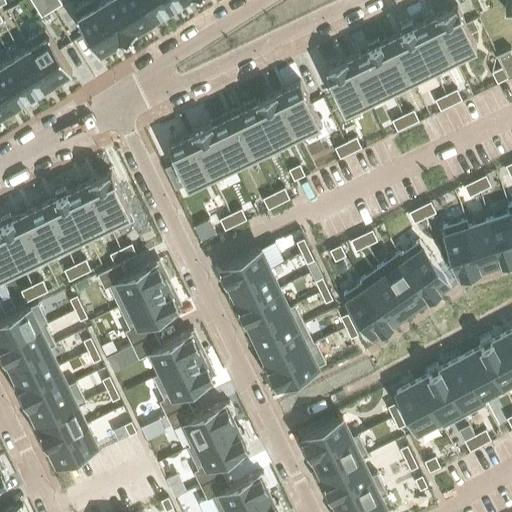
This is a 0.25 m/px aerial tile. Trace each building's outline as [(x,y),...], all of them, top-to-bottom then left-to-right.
[(45,0),(31,0),(41,15),(51,9),(45,0)] [(60,0),(45,0),(51,9),(61,2),(60,0)] [(92,0),(86,0),(72,9),(99,52),(100,51),(117,40),(117,41),(118,40),(92,0)] [(94,0),(92,0),(118,40),(136,29),(118,0),(100,0),(96,3),(94,0)] [(143,0),(118,0),(136,29),(137,28),(154,17),(143,0)] [(143,0),(154,17),(172,6),(169,0),(143,0)] [(456,2),(434,12),(454,52),(475,41),(456,2)] [(434,12),(412,23),(433,63),(454,52),(434,12)] [(401,28),(390,33),(410,74),(413,82),(436,71),(433,63),(412,23),(411,19),(400,24),(401,28)] [(45,26),(25,38),(52,81),(70,70),(71,69),(45,26)] [(378,35),(367,41),(368,44),(389,84),(410,74),(390,33),(379,39),(378,35)] [(28,45),(11,56),(34,92),(52,81),(25,38),(24,39),(28,45)] [(368,44),(347,55),(369,101),(370,103),(393,92),(389,84),(368,44)] [(511,49),(510,45),(496,51),(502,64),(508,75),(511,72),(511,49)] [(347,55),(325,66),(347,111),(369,101),(347,55)] [(0,79),(15,104),(34,92),(11,56),(0,62),(0,79)] [(502,64),(491,69),(496,80),(508,75),(502,64)] [(299,77),(277,88),(299,134),(321,123),(299,77)] [(0,79),(0,113),(15,104),(0,79)] [(456,86),(445,91),(450,102),(461,97),(456,86)] [(277,88),(255,99),(278,144),(299,134),(277,88)] [(445,91),(434,97),(440,107),(450,102),(445,91)] [(255,99),(233,109),(256,154),(257,157),(279,146),(278,144),(255,99)] [(413,107),(402,112),(407,123),(418,118),(413,107)] [(233,109),(212,120),(234,164),(256,154),(233,109)] [(402,112),(391,117),(396,128),(407,123),(402,112)] [(212,120),(190,131),(210,170),(212,174),(234,164),(212,120)] [(190,131),(168,141),(177,159),(187,181),(210,170),(190,131)] [(355,134),(345,139),(350,150),(361,145),(355,134)] [(345,139),(334,145),(339,155),(350,150),(345,139)] [(177,159),(165,164),(176,186),(187,181),(177,159)] [(299,161),(288,167),(293,177),(304,172),(299,161)] [(110,169),(88,179),(111,227),(133,216),(110,169)] [(485,172),(474,177),(479,188),(490,183),(485,172)] [(474,177),(463,183),(469,194),(479,188),(474,177)] [(88,179),(66,189),(89,238),(111,227),(88,179)] [(284,185),(273,190),(278,201),(289,196),(284,185)] [(55,195),(44,200),(67,248),(89,238),(66,189),(64,186),(54,191),(55,195)] [(273,190),(262,196),(267,206),(278,201),(273,190)] [(430,199),(419,204),(424,215),(435,209),(430,199)] [(44,200),(23,210),(45,259),(67,248),(44,200)] [(419,204),(408,209),(414,220),(424,215),(419,204)] [(241,206),(230,211),(235,222),(245,217),(241,206)] [(511,217),(508,208),(488,214),(502,256),(511,252),(511,217)] [(10,213),(0,217),(0,219),(0,221),(19,261),(23,270),(45,259),(23,210),(11,216),(10,213)] [(230,211),(219,216),(224,227),(235,222),(230,211)] [(488,214),(467,221),(480,263),(502,256),(488,214)] [(208,216),(194,223),(201,238),(215,231),(208,216)] [(466,216),(442,223),(458,271),(480,263),(467,221),(466,216)] [(0,221),(0,270),(19,261),(0,221)] [(372,227),(361,232),(366,243),(377,237),(372,227)] [(361,232),(350,237),(355,248),(366,243),(361,232)] [(303,235),(295,239),(301,250),(308,246),(303,235)] [(128,237),(117,243),(122,254),(133,248),(128,237)] [(418,237),(400,250),(429,291),(448,278),(418,237)] [(340,242),(329,247),(334,258),(345,253),(340,242)] [(117,243),(106,248),(112,259),(122,254),(117,243)] [(260,245),(218,268),(228,287),(269,264),(260,245)] [(308,246),(301,250),(306,260),(313,257),(308,246)] [(398,248),(379,261),(410,304),(429,291),(400,250),(398,248)] [(83,255),(73,260),(78,271),(89,266),(83,255)] [(120,260),(97,272),(104,286),(118,279),(129,300),(167,280),(162,270),(166,268),(161,259),(157,261),(156,258),(126,273),(120,260)] [(73,260),(62,266),(67,277),(78,271),(73,260)] [(379,261),(359,275),(361,278),(391,318),(410,304),(379,261)] [(269,264),(228,287),(238,306),(278,283),(269,264)] [(321,275),(315,278),(320,289),(327,285),(321,275)] [(41,277),(30,282),(35,293),(46,287),(41,277)] [(361,278),(342,291),(372,331),(391,318),(361,278)] [(139,321),(125,328),(132,342),(155,330),(149,318),(178,303),(177,300),(181,298),(176,289),(172,291),(167,280),(129,300),(139,321)] [(30,282),(19,288),(25,298),(35,293),(30,282)] [(278,283),(238,306),(248,325),(288,303),(278,283)] [(327,285),(320,289),(325,300),(332,296),(327,285)] [(9,293),(0,297),(0,301),(4,309),(15,304),(9,293)] [(76,294),(69,297),(74,308),(81,304),(76,294)] [(288,303),(248,325),(258,344),(303,319),(294,300),(288,303)] [(28,304),(0,317),(0,343),(38,324),(28,304)] [(81,304),(74,308),(79,319),(87,315),(81,304)] [(347,310),(340,314),(345,325),(352,321),(347,310)] [(303,319),(258,344),(268,363),(313,339),(303,319)] [(352,321),(345,325),(350,335),(357,332),(352,321)] [(0,343),(0,354),(0,355),(4,353),(9,363),(48,343),(38,324),(0,343)] [(155,330),(132,342),(139,355),(153,348),(164,370),(202,350),(197,340),(201,338),(196,328),(192,330),(191,328),(161,343),(155,330)] [(489,334),(478,339),(480,343),(503,384),(505,386),(511,382),(511,344),(505,331),(492,337),(489,334)] [(90,335),(83,338),(88,349),(95,345),(90,335)] [(313,339),(268,363),(278,382),(325,359),(315,338),(313,339)] [(48,343),(9,363),(15,374),(19,382),(57,363),(48,343)] [(480,343),(463,353),(484,394),(503,384),(480,343)] [(95,345),(88,349),(93,360),(100,356),(95,345)] [(174,391),(160,398),(167,411),(190,400),(184,387),(213,373),(212,370),(216,368),(211,358),(207,360),(202,350),(164,370),(174,391)] [(463,353),(439,365),(463,411),(486,399),(484,394),(463,353)] [(427,371),(420,376),(440,418),(442,422),(463,411),(439,365),(437,362),(427,367),(427,371)] [(57,363),(19,382),(29,401),(67,382),(57,363)] [(109,373),(102,377),(107,388),(114,384),(109,373)] [(420,376),(396,389),(417,430),(440,418),(420,376)] [(67,382),(29,401),(38,421),(77,401),(67,382)] [(114,384),(107,388),(112,399),(119,395),(114,384)] [(190,400),(167,411),(174,425),(188,418),(199,439),(237,420),(232,410),(236,408),(231,398),(227,400),(226,398),(196,413),(190,400)] [(77,401),(38,421),(43,430),(39,432),(44,442),(48,440),(86,421),(77,401)] [(394,401),(387,404),(392,415),(399,412),(394,401)] [(399,412),(392,415),(398,426),(405,422),(399,412)] [(341,415),(302,434),(312,454),(352,434),(341,415)] [(131,419),(123,422),(129,433),(136,430),(131,419)] [(209,460),(195,467),(202,481),(225,470),(219,457),(248,442),(247,440),(251,438),(246,428),(242,430),(237,420),(199,439),(209,460)] [(86,421),(48,440),(58,460),(96,441),(86,421)] [(485,427),(474,432),(479,442),(490,436),(485,427)] [(352,434),(312,454),(322,473),(362,455),(368,452),(357,432),(352,434)] [(474,432),(464,438),(468,447),(479,442),(474,432)] [(407,443),(399,446),(404,457),(412,453),(407,443)] [(412,453),(404,457),(410,467),(417,464),(412,453)] [(434,454),(424,458),(429,469),(439,464),(434,454)] [(362,455),(322,473),(332,493),(371,473),(362,455)] [(225,470),(202,481),(209,495),(223,488),(234,509),(272,490),(267,479),(271,478),(266,468),(262,470),(261,468),(231,482),(225,470)] [(371,473),(332,493),(341,511),(344,511),(381,493),(387,490),(376,470),(371,473)] [(421,473),(414,476),(419,487),(426,483),(421,473)] [(235,511),(283,511),(282,510),(286,508),(281,498),(277,500),(272,490),(234,509),(235,511)] [(390,511),(381,493),(344,511),(390,511)] [(167,494),(160,498),(165,508),(173,505),(167,494)] [(0,511),(26,511),(22,503),(19,505),(18,504),(18,505),(17,503),(0,511)]
